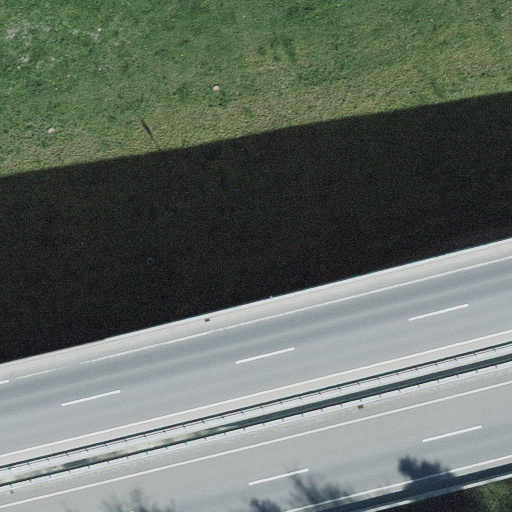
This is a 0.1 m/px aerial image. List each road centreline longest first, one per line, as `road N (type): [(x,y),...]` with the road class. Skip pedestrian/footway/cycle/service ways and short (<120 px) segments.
road 1 (motorway): [(511,291),(0,415)]
road 2 (motorway): [(122,511),(511,416)]
